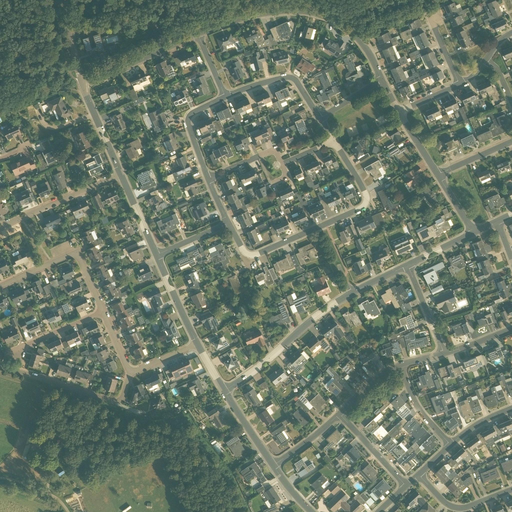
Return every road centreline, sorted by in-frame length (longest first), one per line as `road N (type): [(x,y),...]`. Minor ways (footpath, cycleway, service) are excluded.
road 1 (residential): [(333,141),(365,192),(364,206),(253,254),(228,224)]
road 2 (residential): [(381,79),(362,43),(327,16),(273,9),(199,33)]
road 3 (residential): [(226,391),(351,292)]
road 4 (residential): [(129,373),(123,395),(112,401),(0,366)]
road 5 (residential): [(103,311),(76,255),(0,285)]
road 6 (residential): [(0,226),(121,174)]
road 7 (residential): [(199,33),(82,84)]
road 8 (residential): [(223,97),(288,77),(319,118)]
